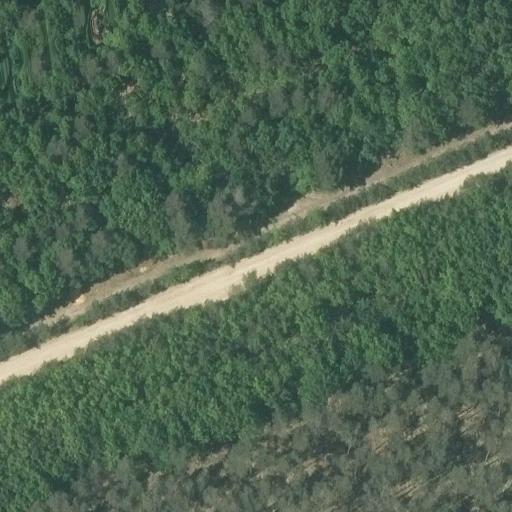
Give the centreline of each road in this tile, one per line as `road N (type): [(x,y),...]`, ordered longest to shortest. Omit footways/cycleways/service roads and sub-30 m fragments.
road 1 (track): [(0,346),(511,131)]
road 2 (track): [(0,367),(511,154)]
road 3 (track): [(309,216),(201,0)]
